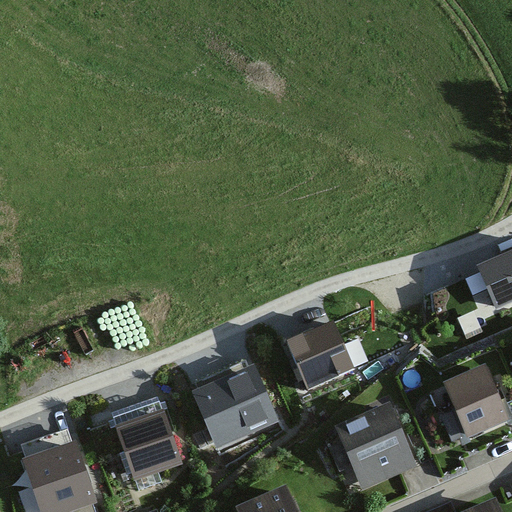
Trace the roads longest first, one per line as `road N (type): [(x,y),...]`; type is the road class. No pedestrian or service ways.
road 1 (residential): [(511,222),(0,421)]
road 2 (track): [(286,420),(168,511)]
road 3 (residential): [(511,462),(396,511)]
